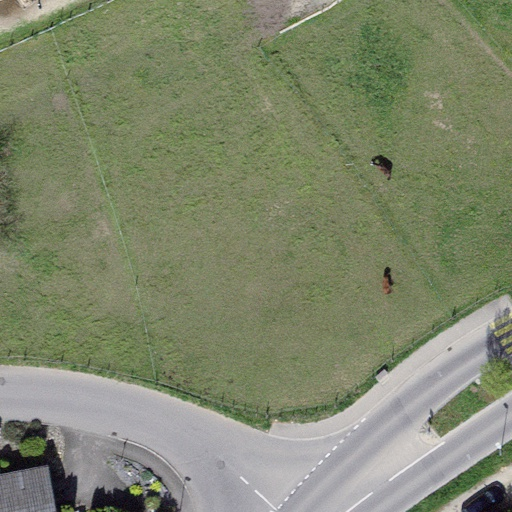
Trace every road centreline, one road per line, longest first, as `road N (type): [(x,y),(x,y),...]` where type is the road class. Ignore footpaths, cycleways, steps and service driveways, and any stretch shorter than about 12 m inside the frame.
road 1 (residential): [(0,393),(120,409),(180,429),(284,511)]
road 2 (secondary): [(511,374),(407,446),(331,511)]
